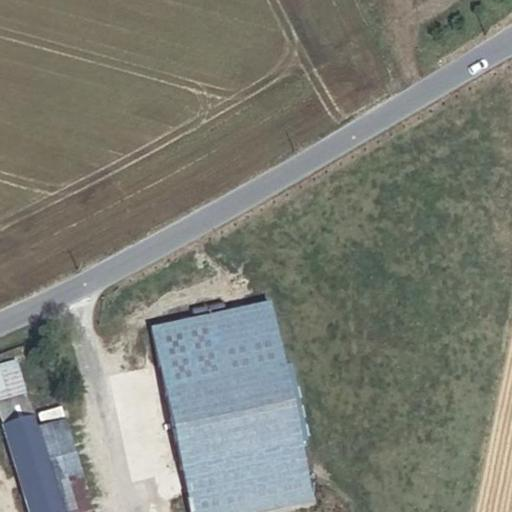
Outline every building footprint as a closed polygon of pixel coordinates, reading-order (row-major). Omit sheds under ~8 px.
[(187,511),(206,511),(310,490),(300,446),(307,445),(290,368),(282,370),(269,306),(149,331),(187,511)] [(0,407),(25,400),(13,365),(0,368),(0,407)] [(59,511),(35,433),(25,400),(0,407),(0,432),(24,511),(59,511)] [(92,511),(65,424),(35,433),(59,511),(92,511)] [(310,490),(206,511),(271,511),(313,503),(310,490)]
